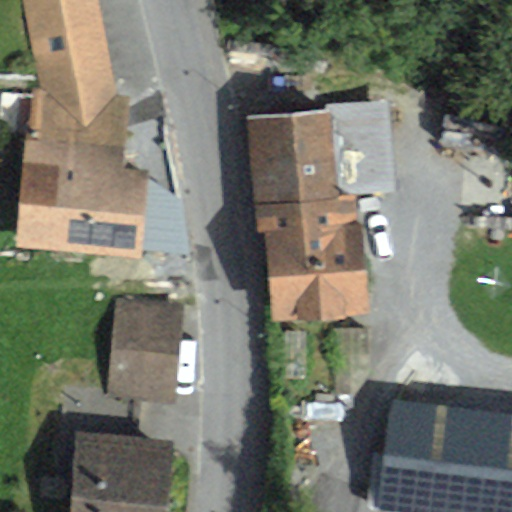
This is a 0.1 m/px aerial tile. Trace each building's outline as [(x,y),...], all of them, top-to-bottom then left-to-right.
[(92,0),(22,0),(39,88),(9,254),(124,274),(139,189),(111,184),(125,106),(113,104),(92,0)] [(384,106),(322,110),(328,201),(389,198),(384,106)] [(318,127),(240,134),(258,337),(354,329),(344,212),(325,214),(318,127)] [(180,308),(114,301),(103,400),(169,408),(180,308)] [(511,511),(511,418),(392,404),(379,511),(511,511)] [(158,511),(164,457),(69,448),(62,511),(158,511)]
